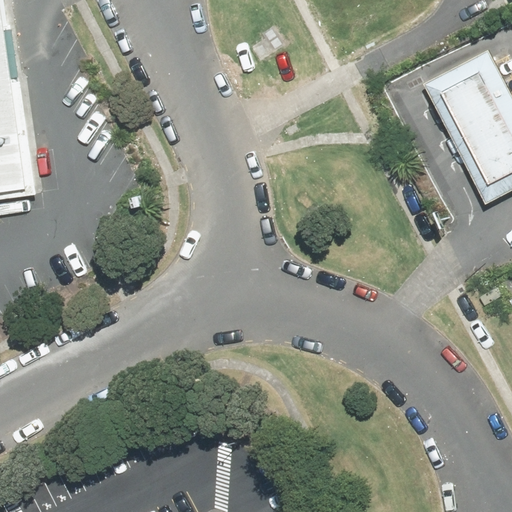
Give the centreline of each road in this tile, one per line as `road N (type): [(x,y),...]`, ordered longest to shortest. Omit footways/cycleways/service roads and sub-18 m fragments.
road 1 (unclassified): [(237,288),(313,295),(395,331),(463,406),(507,511)]
road 2 (unclassified): [(159,0),(217,155),(237,288)]
road 3 (unclassified): [(0,405),(237,288)]
